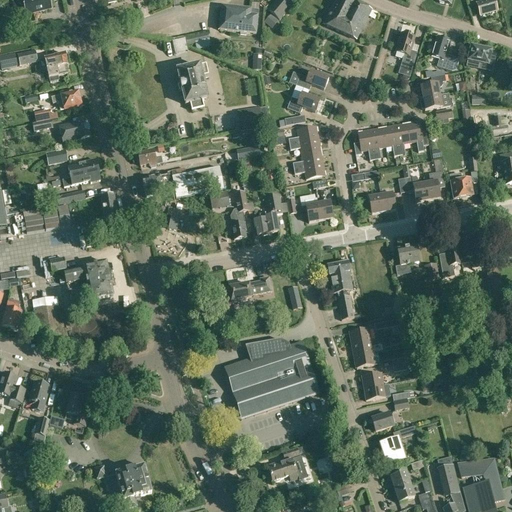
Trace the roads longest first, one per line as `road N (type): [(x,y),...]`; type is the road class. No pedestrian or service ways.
road 1 (tertiary): [(145,275),(79,0)]
road 2 (residential): [(381,511),(295,247)]
road 3 (residential): [(165,356),(91,369),(0,344)]
road 4 (tertiary): [(227,511),(186,431),(165,356)]
road 5 (residential): [(355,237),(511,208)]
road 6 (residential): [(145,275),(295,247)]
road 7 (residential): [(511,43),(374,0)]
road 8 (residential): [(355,237),(337,141),(354,120)]
